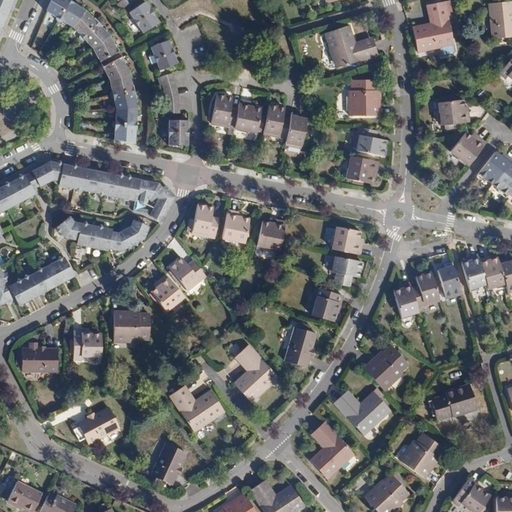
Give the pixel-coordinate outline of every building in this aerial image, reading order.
[(0,0),(0,31),(2,27),(7,15),(11,6),(13,0),(0,0)] [(48,10),(61,18),(66,11),(72,0),(51,0),(51,1),(48,10)] [(72,0),(66,11),(61,18),(74,26),(89,8),(78,1),(75,0),(72,0)] [(121,0),(121,1),(119,2),(124,8),(134,0),(121,0)] [(147,2),(131,12),(144,32),(160,23),(147,2)] [(444,3),(430,6),(434,24),(430,25),(412,29),(417,53),(445,48),(445,45),(452,44),(444,3)] [(511,16),(511,3),(489,5),(492,40),(511,38),(511,16)] [(74,26),(85,37),(102,21),(99,18),(89,8),(74,26)] [(102,21),(85,37),(95,48),(114,34),(105,25),(102,21)] [(337,61),(339,68),(378,56),(374,42),(355,48),(354,44),(349,27),(326,34),(334,61),(337,61)] [(95,48),(102,60),(122,49),(119,43),(114,34),(95,48)] [(355,48),(374,42),(373,39),(354,44),(355,48)] [(178,64),(169,40),(152,47),(160,70),(178,64)] [(105,66),(111,80),(133,72),(128,62),(125,55),(105,66)] [(511,57),(499,74),(505,80),(508,77),(511,79),(511,57)] [(111,80),(115,94),(136,89),(135,85),(133,72),(111,80)] [(164,83),(176,81),(174,72),(159,76),(161,84),(164,83)] [(164,83),(165,90),(178,88),(176,81),(164,83)] [(423,90),(422,81),(415,82),(416,91),(423,90)] [(349,112),(349,117),(379,117),(379,92),(377,92),(377,82),(351,82),(351,92),(349,95),(349,99),(352,102),(351,108),(349,112)] [(165,90),(167,98),(179,97),(178,88),(165,90)] [(136,89),(115,94),(118,109),(140,108),(137,95),(136,89)] [(229,135),(233,136),(235,128),(238,112),(230,110),(230,106),(232,97),(217,94),(212,123),(230,127),(229,135)] [(167,98),(168,106),(181,105),(179,97),(167,98)] [(439,125),(463,122),(468,122),(467,109),(462,110),(462,106),(461,99),(437,102),(439,125)] [(239,108),(238,112),(235,128),(257,132),(261,107),(251,105),(251,102),(240,100),(239,108)] [(285,107),(269,104),(263,133),(287,138),(290,122),(282,121),(283,116),(285,107)] [(118,109),(117,124),(139,126),(139,122),(140,108),(118,109)] [(291,118),(290,122),(287,138),(286,144),(301,147),(306,127),(305,127),(305,117),(301,117),(302,114),(292,112),(291,118)] [(188,120),(170,120),(169,145),(187,145),(188,120)] [(117,124),(116,139),(138,144),(139,130),(139,126),(117,124)] [(377,131),(361,127),(356,151),(385,157),(388,142),(380,140),(375,139),(377,131)] [(450,151),(468,165),(485,142),(476,135),(474,138),(470,135),(465,131),(450,151)] [(488,180),(492,183),(511,160),(505,155),(503,157),(501,156),(494,150),(476,174),(483,179),(488,180)] [(378,161),(351,155),(346,177),(356,179),(355,182),(363,184),(364,181),(370,182),(372,172),(376,173),(378,161)] [(505,196),(508,193),(511,187),(511,160),(492,183),(497,187),(499,191),(505,196)] [(49,162),(32,172),(39,186),(52,179),(56,182),(60,183),(60,185),(68,187),(70,190),(74,188),(75,188),(76,188),(77,191),(81,189),(89,191),(98,193),(100,196),(104,194),(114,196),(115,199),(120,197),(121,198),(123,202),(127,199),(136,201),(137,197),(156,201),(153,216),(166,218),(167,216),(169,212),(172,205),(173,204),(175,197),(166,186),(160,185),(147,182),(135,180),(128,178),(124,178),(123,177),(114,176),(97,172),(93,171),(90,171),(79,169),(68,166),(64,165),(52,163),(49,162)] [(25,175),(32,189),(35,187),(39,186),(32,172),(28,174),(25,175)] [(0,305),(12,300),(14,299),(17,305),(22,306),(23,302),(25,301),(32,297),(38,294),(40,293),(45,294),(47,289),(57,284),(60,282),(63,281),(74,275),(65,258),(61,256),(59,260),(51,265),(43,269),(39,268),(38,272),(28,277),(25,275),(24,279),(23,279),(22,280),(19,279),(18,279),(16,283),(8,287),(6,282),(6,278),(2,275),(0,271),(0,234),(2,233),(0,229),(0,210),(7,207),(15,203),(18,205),(20,201),(34,194),(32,189),(25,175),(19,178),(11,183),(4,186),(0,188),(0,305)] [(192,232),(191,234),(215,239),(218,223),(211,222),(213,208),(197,205),(194,220),(188,219),(185,231),(192,232)] [(228,211),(222,239),(244,243),(249,220),(243,219),(244,215),(228,211)] [(124,249),(131,245),(140,240),(142,239),(144,226),(129,223),(128,230),(123,229),(123,231),(121,230),(119,234),(112,233),(112,230),(102,227),(100,225),(96,226),(95,226),(93,223),(89,225),(82,223),(74,221),(74,218),(71,217),(58,227),(63,234),(66,237),(79,240),(78,243),(84,245),(92,246),(102,248),(108,250),(109,247),(122,250),(124,249)] [(279,251),(282,240),(285,223),(270,220),(269,224),(262,223),(258,246),(279,251)] [(337,227),(332,251),(359,256),(363,239),(358,238),(359,232),(337,227)] [(467,260),(460,262),(469,291),(477,288),(479,285),(486,283),(479,259),(477,254),(470,256),(471,259),(467,260)] [(336,274),(334,283),(350,286),(351,277),(358,278),(361,263),(332,256),(329,272),(336,274)] [(486,257),(479,259),(486,283),(487,287),(492,286),(498,287),(505,285),(498,264),(496,257),(490,259),(487,260),(486,257)] [(187,291),(206,276),(201,270),(196,264),(190,268),(182,258),(169,268),(187,291)] [(511,260),(498,264),(505,285),(507,292),(511,291),(511,260)] [(445,299),(461,295),(452,264),(443,266),(444,270),(437,272),(445,299)] [(417,307),(440,301),(431,272),(416,277),(419,285),(420,289),(412,291),(417,307)] [(166,311),(184,297),(167,275),(155,285),(157,288),(152,292),(166,311)] [(412,313),(418,311),(417,307),(412,291),(411,287),(409,282),(401,285),(402,287),(393,290),(402,319),(410,316),(412,313)] [(336,304),(338,304),(341,295),(315,288),(313,297),(315,297),(310,315),(331,321),(333,312),(336,304)] [(138,313),(113,312),(112,343),(138,343),(138,340),(148,341),(148,315),(138,314),(138,313)] [(305,368),(308,357),(307,356),(308,350),(310,350),(314,334),(306,331),(308,326),(301,324),(299,330),(294,328),(284,362),(305,368)] [(81,336),(81,333),(73,333),(73,361),(81,361),(81,357),(100,357),(100,336),(90,336),(81,336)] [(39,353),(39,352),(37,352),(37,346),(29,346),(29,352),(21,352),(21,356),(16,356),(16,367),(18,367),(21,367),(21,373),(57,374),(57,352),(46,351),(46,353),(39,353)] [(246,346),(237,354),(250,368),(246,371),(233,383),(248,399),(253,394),(256,396),(277,377),(260,358),(259,359),(246,346)] [(381,352),(362,370),(383,391),(387,388),(387,384),(393,379),(396,379),(399,376),(401,372),(408,365),(391,346),(383,353),(381,352)] [(250,368),(237,354),(233,357),(246,371),(250,368)] [(191,403),(195,401),(185,385),(180,388),(191,403)] [(451,415),(452,417),(477,410),(469,385),(444,392),(445,395),(434,399),(433,394),(426,396),(431,414),(434,414),(436,419),(451,415)] [(210,391),(195,401),(191,403),(180,388),(169,395),(179,411),(178,411),(191,430),(197,425),(199,428),(224,412),(210,391)] [(347,391),(344,394),(356,408),(359,405),(347,391)] [(373,392),(359,405),(356,408),(344,394),(333,403),(361,434),(367,429),(368,431),(390,411),(373,392)] [(88,421),(87,420),(77,425),(87,444),(119,427),(108,408),(93,416),(94,418),(88,421)] [(326,445),(322,448),(309,461),(326,479),(348,460),(346,457),(351,453),(324,423),(314,432),(326,445)] [(326,445),(314,432),(310,435),(322,448),(326,445)] [(403,456),(399,461),(423,479),(439,459),(437,457),(442,449),(422,434),(417,442),(414,442),(411,446),(411,450),(406,456),(403,456)] [(171,485),(176,475),(174,474),(177,468),(179,469),(186,453),(166,444),(151,476),(152,477),(150,481),(155,483),(157,479),(165,483),(164,486),(169,489),(170,485),(171,485)] [(382,481),(364,498),(376,511),(389,511),(393,508),(397,508),(400,506),(401,501),(409,494),(392,475),(383,482),(382,481)] [(474,486),(475,484),(468,479),(452,501),(458,507),(460,504),(471,511),(478,511),(489,498),(482,492),(474,486)] [(272,499),(275,496),(265,480),(261,482),(272,499)] [(41,493),(16,481),(7,499),(32,511),(41,493)] [(272,499),(261,482),(249,490),(263,511),(296,511),(304,507),(291,486),(275,496),(272,499)] [(47,493),(38,511),(72,511),(76,505),(56,495),(55,497),(47,493)] [(255,511),(243,494),(222,508),(223,510),(219,511),(255,511)] [(511,511),(511,499),(505,499),(495,499),(495,511),(511,511)]
